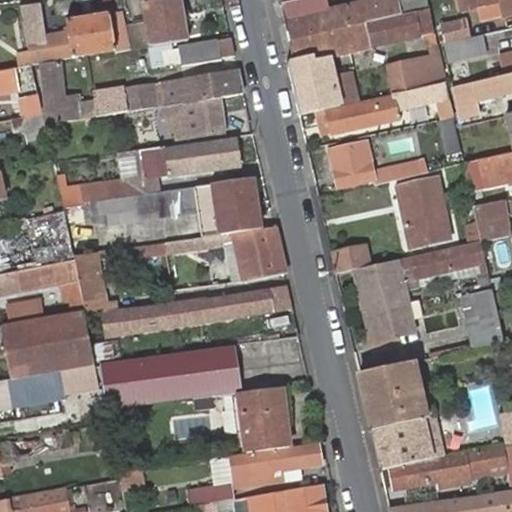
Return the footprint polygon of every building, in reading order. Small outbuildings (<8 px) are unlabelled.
[(188,41),(180,0),(165,0),(145,3),(147,19),(133,22),(135,35),(129,36),(132,48),(188,41)] [(433,34),(425,0),(376,0),(329,11),(326,0),(313,0),(284,6),(294,59),(316,55),(317,59),(333,56),(353,53),(401,41),(425,36),(433,34)] [(511,0),(475,0),(477,7),(500,2),(503,17),(511,14),(511,0)] [(40,3),(21,6),(27,47),(45,44),(40,3)] [(129,49),(128,41),(123,12),(111,14),(67,21),(73,57),(129,49)] [(440,26),(443,41),(445,41),(469,36),(465,22),(440,26)] [(486,53),(482,33),(469,36),(445,41),(448,61),(486,53)] [(399,92),(444,82),(433,34),(425,36),(431,58),(393,65),(399,92)] [(235,59),(231,42),(217,43),(178,48),(179,52),(181,64),(181,66),(220,62),(235,59)] [(29,57),(30,65),(59,60),(57,48),(42,50),(43,55),(29,57)] [(181,64),(179,52),(152,56),(153,67),(181,64)] [(288,61),(300,114),(316,111),(328,108),(344,104),(333,56),(317,59),(316,55),(294,59),(288,61)] [(506,75),(511,74),(511,55),(502,58),(506,75)] [(451,82),(466,83),(469,63),(454,61),(451,82)] [(0,92),(16,89),(23,118),(40,113),(30,65),(0,70),(0,92)] [(59,65),(42,66),(47,123),(161,109),(224,101),(244,97),(239,74),(163,85),(93,95),(94,103),(79,105),(77,95),(62,97),(59,65)] [(511,91),(511,74),(506,75),(470,83),(474,99),(511,91)] [(438,103),(443,122),(452,120),(444,82),(399,92),(391,94),(392,98),(329,112),(334,135),(399,120),(397,112),(438,103)] [(448,88),(455,118),(470,114),(464,85),(448,88)] [(224,101),(161,109),(162,120),(167,119),(173,118),(175,132),(176,139),(229,131),(224,101)] [(328,108),(316,111),(322,138),(334,135),(329,112),(328,108)] [(14,134),(24,132),(26,141),(40,138),(39,135),(45,133),(40,113),(23,118),(12,120),(14,134)] [(167,119),(169,133),(175,132),(173,118),(167,119)] [(122,183),(59,192),(61,206),(99,202),(135,197),(133,182),(144,180),(239,167),(236,141),(167,150),(166,145),(139,149),(139,152),(118,155),(122,183)] [(375,182),(377,186),(408,179),(404,166),(374,172),(367,145),(330,153),(338,189),(375,182)] [(511,155),(474,164),(479,187),(511,181),(511,155)] [(408,179),(422,175),(419,163),(404,166),(408,179)] [(158,178),(133,182),(135,197),(160,194),(158,178)] [(135,197),(99,202),(102,226),(217,210),(221,238),(249,234),(259,232),(251,180),(214,186),(215,188),(160,194),(135,197)] [(441,180),(398,188),(408,236),(411,250),(453,240),(450,227),(441,180)] [(487,240),(509,236),(502,203),(481,207),(487,240)] [(61,212),(45,215),(55,267),(73,263),(72,258),(61,212)] [(206,240),(163,246),(165,255),(208,249),(227,247),(237,246),(245,284),(264,283),(285,276),(274,230),(259,232),(249,234),(221,238),(206,240)] [(490,283),(481,242),(371,266),(356,270),(372,341),(414,333),(402,282),(479,264),(481,269),(477,270),(481,285),(490,283)] [(498,266),(510,264),(507,243),(495,245),(498,266)] [(73,263),(83,308),(83,314),(84,316),(95,314),(103,313),(105,316),(115,315),(114,300),(105,301),(101,261),(108,260),(109,262),(146,257),(165,255),(163,246),(72,258),(73,263)] [(235,285),(245,284),(237,246),(227,247),(235,285)] [(356,270),(371,266),(367,247),(331,253),(336,274),(356,270)] [(105,301),(114,300),(109,262),(108,260),(101,261),(105,301)] [(0,277),(0,299),(19,296),(61,288),(64,301),(69,300),(71,311),(83,308),(73,263),(55,267),(0,277)] [(141,263),(141,281),(166,281),(166,263),(141,263)] [(475,349),(503,343),(493,294),(492,290),(463,296),(475,349)] [(95,314),(84,316),(86,327),(103,325),(104,332),(188,323),(189,325),(275,314),(273,291),(267,292),(267,294),(189,305),(188,302),(175,305),(139,309),(138,311),(115,315),(105,316),(103,313),(95,314)] [(13,324),(44,317),(42,306),(41,302),(10,310),(13,324)] [(44,317),(61,314),(61,309),(60,302),(42,306),(44,317)] [(0,329),(0,349),(8,348),(14,379),(57,372),(70,370),(95,366),(86,327),(84,316),(83,314),(35,323),(0,329)] [(233,351),(100,369),(106,403),(239,393),(237,371),(233,351)] [(431,420),(424,391),(417,363),(360,376),(373,431),(431,420)] [(95,366),(70,370),(74,391),(100,386),(95,366)] [(0,406),(11,405),(61,396),(57,372),(14,379),(0,381),(0,406)] [(238,398),(244,457),(248,456),(289,449),(281,391),(238,398)] [(431,420),(373,431),(382,471),(391,470),(446,460),(437,418),(431,420)] [(56,435),(13,443),(15,457),(59,450),(56,435)] [(244,457),(232,459),(236,481),(246,480),(247,490),(286,484),(284,473),(300,470),(321,467),(317,445),(289,449),(248,456),(244,457)] [(0,467),(13,465),(10,446),(0,447),(0,467)] [(446,460),(391,470),(395,490),(441,482),(443,490),(471,485),(469,474),(507,466),(511,491),(511,448),(505,450),(446,460)] [(236,481),(232,459),(212,462),(216,488),(232,485),(233,492),(247,490),(246,480),(236,481)] [(302,481),(300,470),(284,473),(286,484),(302,481)] [(134,475),(137,492),(144,491),(141,474),(134,475)] [(134,475),(120,477),(123,494),(137,492),(134,475)] [(118,482),(83,489),(86,507),(121,501),(118,482)] [(191,508),(217,504),(232,501),(234,501),(233,492),(232,485),(216,488),(215,488),(189,492),(191,508)] [(326,511),(323,486),(283,493),(250,499),(252,511),(326,511)] [(0,511),(23,511),(23,510),(46,506),(46,511),(70,511),(68,501),(65,489),(0,501),(0,511)] [(511,511),(511,491),(391,507),(391,511),(511,511)] [(234,501),(232,501),(234,511),(252,511),(250,499),(234,501)]
